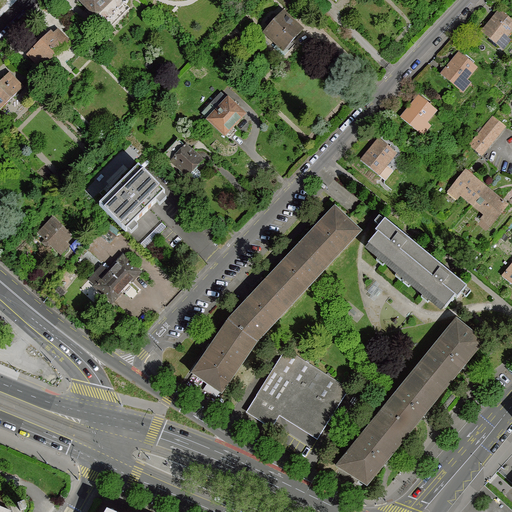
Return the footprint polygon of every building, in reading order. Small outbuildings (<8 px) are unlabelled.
[(121,0),(84,0),(83,2),(96,16),(97,14),(106,22),(108,20),(112,20),(115,17),(115,13),(125,3),(121,0)] [(295,2),(292,0),(278,0),(288,9),(295,2)] [(303,30),(284,13),(265,33),(284,50),(303,30)] [(511,31),(511,20),(503,13),(494,23),(492,21),(482,32),(499,46),(511,31)] [(50,34),(28,55),(38,65),(45,58),(48,62),(69,42),(59,32),(53,37),(50,34)] [(477,68),(463,56),(454,66),(451,64),(442,75),(459,89),(477,68)] [(0,111),(24,87),(10,73),(0,82),(0,111)] [(202,114),(209,120),(229,100),(222,93),(202,114)] [(411,107),(402,118),(419,132),(437,111),(422,99),(414,109),(411,107)] [(229,100),(209,120),(225,135),(232,127),(244,114),(229,100)] [(479,135),(470,146),(482,155),(506,127),(494,117),(479,135)] [(232,127),(225,135),(230,139),(237,131),(232,127)] [(165,154),(173,161),(186,147),(179,140),(165,154)] [(371,149),(362,161),(379,175),(397,153),(382,141),(373,151),(371,149)] [(202,160),(186,147),(173,161),(188,175),(189,174),(195,168),(202,160)] [(195,168),(189,174),(194,180),(198,180),(201,177),(200,173),(195,168)] [(166,194),(141,170),(103,210),(112,219),(128,234),(166,194)] [(473,205),(485,190),(475,182),(477,179),(466,170),(452,188),(473,205)] [(509,205),(498,196),(496,199),(485,190),(473,205),(494,223),(509,205)] [(336,208),(302,244),(327,268),(361,231),(336,208)] [(230,226),(220,217),(216,222),(225,231),(230,226)] [(71,235),(55,219),(40,234),(61,254),(68,246),(65,242),(71,235)] [(372,241),(368,245),(407,277),(426,253),(385,220),(376,231),(378,233),(372,241)] [(302,244),(267,281),(292,305),(327,268),(302,244)] [(467,287),(426,253),(407,277),(446,308),(456,297),(458,299),(467,287)] [(110,273),(96,287),(113,302),(140,273),(124,258),(110,273)] [(511,265),(503,276),(511,283),(511,265)] [(96,287),(110,273),(103,266),(89,280),(96,287)] [(267,281),(228,323),(257,342),(292,305),(267,281)] [(457,320),(417,368),(445,390),(484,342),(457,320)] [(222,394),(257,342),(228,323),(193,374),(222,394)] [(350,389),(286,350),(257,396),(283,413),(320,436),(350,389)] [(378,416),(405,439),(445,390),(417,368),(378,416)] [(272,429),(283,413),(257,396),(247,413),(272,429)] [(405,439),(378,416),(337,466),(368,485),(405,439)] [(0,511),(8,511),(16,493),(0,487),(0,511)]
